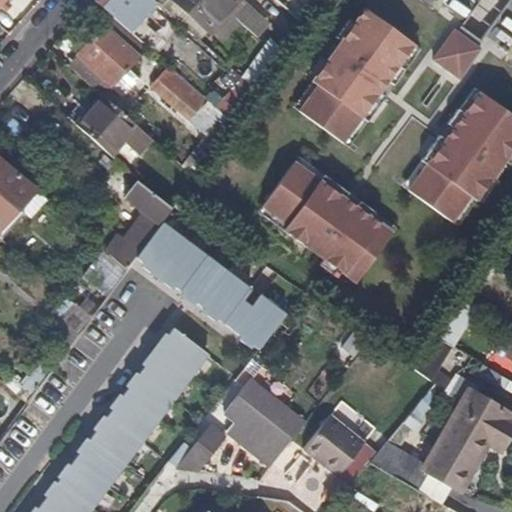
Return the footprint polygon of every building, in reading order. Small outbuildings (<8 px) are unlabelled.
[(93,0),(92,1),(112,17),(146,48),(155,55),(165,44),(140,22),(156,3),(153,0),(93,0)] [(172,0),(166,0),(161,7),(200,41),(208,32),(172,0)] [(172,0),(208,32),(221,43),(240,21),(257,36),(270,21),(245,0),(172,0)] [(508,58),(511,50),(511,0),(505,14),(501,12),(483,45),(508,58)] [(334,60),(330,58),(312,82),(317,87),(298,112),(343,144),(361,119),(367,123),(385,98),(379,93),(388,82),(393,86),(405,71),(399,67),(414,46),(364,10),(338,46),(342,49),(334,60)] [(112,17),(104,27),(139,57),(146,48),(112,17)] [(104,27),(76,57),(111,88),(103,97),(113,106),(139,81),(127,70),(139,57),(104,27)] [(457,33),(454,31),(432,61),(459,80),(481,51),(477,48),(457,33)] [(273,34),(268,40),(286,53),(291,47),(273,34)] [(286,53),(268,40),(242,79),(245,81),(258,92),(286,53)] [(76,57),(67,67),(99,95),(103,97),(111,88),(76,57)] [(167,66),(148,88),(205,136),(182,166),(195,177),(234,125),(218,111),(167,66)] [(258,92),(245,81),(218,111),(234,125),(258,92)] [(444,141),(438,137),(420,163),(426,167),(407,192),(451,225),(470,199),(475,203),(494,178),(490,176),(499,164),(502,166),(511,152),(511,118),(479,94),(464,115),(458,111),(447,126),(452,130),(444,141)] [(103,97),(99,95),(74,124),(113,158),(125,143),(140,157),(153,141),(113,106),(103,97)] [(0,228),(17,209),(30,221),(48,200),(0,159),(0,228)] [(294,163),(261,208),(287,226),(283,232),(307,250),(311,246),(322,255),(319,258),(355,285),(391,235),(370,220),(374,214),(359,203),(355,209),(344,201),(348,196),(322,177),(318,183),(294,163)] [(125,201),(142,214),(122,240),(116,237),(105,252),(127,271),(171,210),(138,185),(125,201)] [(511,280),(511,279),(481,262),(457,298),(477,311),(488,317),(511,280)] [(66,297),(53,313),(60,320),(52,329),(70,347),(91,319),(66,297)] [(477,311),(457,298),(430,336),(452,349),(477,311)] [(93,511),(205,351),(165,324),(34,511),(93,511)] [(452,349),(430,336),(409,368),(429,382),(436,372),(452,349)] [(436,372),(429,382),(434,386),(446,393),(452,383),(436,372)] [(224,414),(234,423),(226,433),(270,468),(304,424),(249,381),(224,414)] [(446,393),(434,386),(424,397),(437,406),(446,393)] [(468,391),(461,402),(511,431),(511,422),(508,421),(511,416),(468,391)] [(434,409),(423,401),(418,407),(430,415),(434,409)] [(511,432),(511,431),(461,402),(425,465),(414,459),(401,482),(419,493),(429,475),(461,493),(488,446),(500,452),(511,432)] [(6,434),(26,450),(49,418),(29,403),(6,434)] [(430,415),(418,407),(413,413),(425,421),(430,415)] [(364,445),(329,417),(302,451),(337,479),(364,445)] [(413,431),(403,425),(387,444),(398,450),(413,431)] [(225,438),(210,427),(179,467),(201,470),(225,438)] [(387,444),(369,464),(401,482),(414,459),(398,450),(387,444)] [(384,505),(387,499),(408,511),(445,511),(447,510),(419,493),(401,482),(369,464),(352,485),(384,505)]
